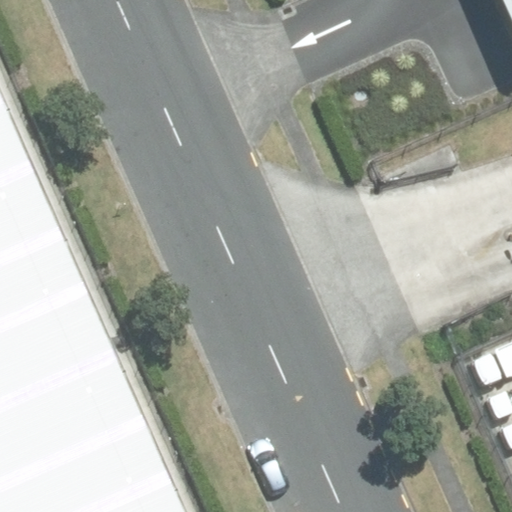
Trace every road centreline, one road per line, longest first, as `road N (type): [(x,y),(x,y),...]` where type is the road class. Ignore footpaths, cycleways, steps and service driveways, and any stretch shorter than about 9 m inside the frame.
road 1 (unclassified): [(89,0),(331,511)]
road 2 (unknown): [(341,0),(136,100)]
